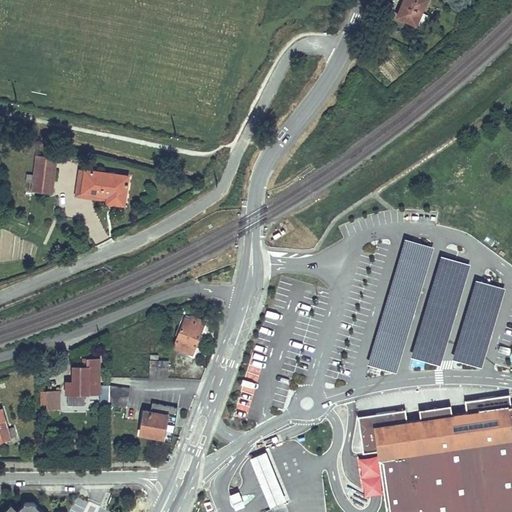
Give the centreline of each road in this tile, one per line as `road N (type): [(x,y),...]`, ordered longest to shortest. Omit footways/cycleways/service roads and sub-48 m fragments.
road 1 (residential): [(0,297),(213,198),(292,53),(341,53)]
road 2 (tertiary): [(182,496),(254,303),(252,233)]
road 3 (residential): [(0,357),(176,292),(237,296)]
road 4 (tertiary): [(252,233),(259,174),(341,53)]
road 5 (tertiary): [(237,296),(170,480)]
road 6 (residential): [(130,477),(0,477)]
